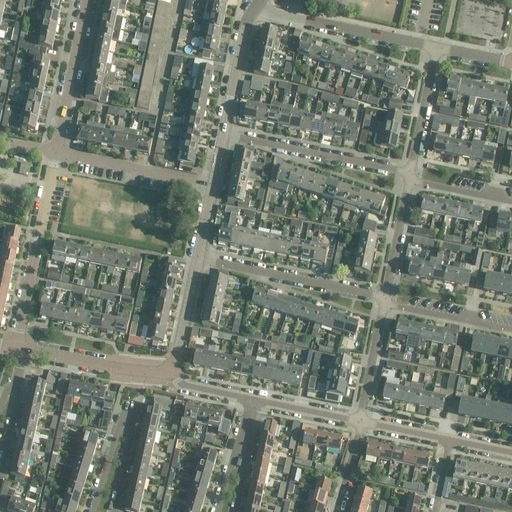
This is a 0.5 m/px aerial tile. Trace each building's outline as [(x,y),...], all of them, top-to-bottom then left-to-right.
[(41,0),(40,0),(38,12),(42,12),(58,16),(61,4),(47,1),(41,0)] [(144,12),(152,13),(153,14),(154,6),(155,2),(148,0),(147,5),(146,5),(144,12)] [(158,3),(156,9),(168,11),(169,6),(158,3)] [(102,16),(103,16),(116,19),(117,13),(124,14),(125,8),(105,4),(104,10),(103,10),(102,16)] [(205,11),(204,16),(209,17),(222,20),(224,14),(225,14),(226,8),(225,8),(212,5),(207,4),(205,11)] [(156,9),(155,15),(167,17),(168,11),(156,9)] [(43,18),(42,24),(56,27),(58,16),(42,12),(41,17),(43,18)] [(155,15),(154,21),(166,23),(167,17),(155,15)] [(99,28),(100,28),(120,32),(122,20),(116,19),(103,16),(102,22),(100,22),(99,28)] [(200,28),(207,30),(220,32),(221,27),(222,27),(223,21),(222,20),(209,17),(208,23),(201,22),(200,28)] [(154,21),(153,27),(165,29),(166,23),(154,21)] [(38,31),(37,36),(54,39),(56,27),(42,24),(41,31),(38,31)] [(153,27),(152,32),(163,35),(165,29),(153,27)] [(97,40),(98,40),(111,42),(117,44),(120,32),(100,28),(99,34),(98,34),(97,40)] [(198,40),(204,41),(217,44),(219,39),(220,39),(221,33),(220,32),(207,30),(206,35),(199,34),(198,40)] [(262,30),(260,41),(274,45),(279,46),(281,34),(262,30)] [(152,32),(150,38),(162,41),(163,35),(152,32)] [(19,44),(17,50),(29,52),(45,55),(46,50),(51,51),(54,39),(37,36),(35,47),(31,47),(31,46),(19,44)] [(289,37),(286,47),(296,49),(299,40),(289,37)] [(150,38),(149,44),(161,47),(162,41),(150,38)] [(94,52),(95,52),(108,55),(111,42),(98,40),(97,46),(96,46),(94,52)] [(218,44),(217,44),(204,41),(202,54),(215,56),(216,51),(217,51),(218,44)] [(260,41),(257,52),(272,56),(274,45),(260,41)] [(302,41),(297,55),(303,58),(302,63),(306,64),(308,60),(313,45),(302,41)] [(149,44),(148,50),(160,52),(161,47),(149,44)] [(313,45),(308,60),(318,63),(323,48),(313,45)] [(287,54),(293,56),(296,49),(286,47),(285,49),(289,50),(287,54)] [(323,48),(318,63),(325,66),(324,69),(328,71),(334,52),(323,48)] [(148,50),(147,56),(159,58),(160,52),(148,50)] [(31,66),(30,71),(46,74),(49,62),(44,61),(45,55),(29,52),(28,58),(35,59),(33,67),(31,66)] [(92,64),(93,64),(106,66),(108,55),(95,52),(94,58),(93,58),(92,64)] [(257,52),(255,64),(270,67),(270,66),(273,67),(274,63),(271,62),(272,56),(257,52)] [(334,52),(328,71),(332,72),(334,68),(340,70),(345,56),(334,52)] [(147,56),(145,62),(157,64),(159,58),(147,56)] [(345,56),(340,70),(351,74),(356,59),(345,56)] [(356,59),(351,74),(362,78),(367,63),(356,59)] [(194,61),(192,72),(191,79),(209,83),(210,83),(212,77),(211,77),(212,71),(211,71),(212,65),(194,61)] [(145,62),(144,68),(156,70),(157,64),(145,62)] [(367,63),(362,78),(373,81),(377,67),(367,63)] [(89,76),(90,76),(103,79),(106,66),(93,64),(92,70),(91,70),(89,76)] [(255,64),(253,75),(267,78),(270,67),(255,64)] [(171,70),(170,75),(177,77),(178,72),(179,72),(180,68),(175,67),(174,71),(171,70)] [(377,67),(373,81),(383,85),(388,70),(377,67)] [(144,68),(143,74),(155,76),(156,70),(144,68)] [(388,70),(383,85),(390,87),(388,91),(393,93),(399,74),(388,70)] [(30,83),(44,86),(46,74),(30,71),(27,82),(30,83)] [(143,74),(142,79),(154,82),(155,76),(143,74)] [(399,74),(393,93),(397,94),(399,90),(405,92),(410,78),(399,74)] [(87,88),(88,88),(105,91),(106,85),(113,87),(114,81),(103,79),(90,76),(89,82),(88,82),(87,88)] [(291,84),(298,85),(299,86),(301,79),(292,77),(291,84)] [(251,84),(262,87),(263,81),(252,78),(251,84)] [(142,79),(141,85),(152,88),(154,82),(142,79)] [(194,92),(207,95),(208,95),(209,89),(208,89),(209,83),(196,80),(194,92)] [(452,97),(452,102),(456,103),(457,97),(460,83),(448,80),(445,95),(452,97)] [(26,89),(25,94),(42,98),(44,86),(30,83),(29,90),(26,89)] [(472,85),(460,83),(457,97),(469,99),(472,85)] [(10,84),(9,91),(15,92),(19,93),(20,86),(10,84)] [(141,85),(139,91),(151,94),(152,88),(141,85)] [(345,92),(343,98),(354,101),(356,95),(350,93),(352,87),(348,85),(346,92),(345,92)] [(472,85),(469,99),(468,105),(474,107),(475,100),(481,102),(483,88),(472,85)] [(296,94),(306,97),(308,90),(298,87),(296,94)] [(98,103),(98,104),(105,105),(108,92),(105,91),(88,88),(87,94),(86,94),(84,100),(98,103)] [(483,88),(481,102),(492,104),(495,90),(483,88)] [(336,89),(334,96),(343,98),(345,92),(336,89)] [(306,97),(307,97),(314,99),(316,98),(317,93),(309,91),(309,90),(308,90),(306,97)] [(495,90),(492,104),(504,107),(507,93),(495,90)] [(139,91),(138,97),(150,99),(151,94),(139,91)] [(194,92),(191,104),(204,107),(206,107),(207,101),(206,101),(207,95),(194,92)] [(26,100),(25,107),(39,110),(42,98),(25,94),(24,99),(26,100)] [(138,97),(137,103),(149,105),(150,99),(138,97)] [(389,105),(386,111),(399,114),(401,104),(390,101),(389,105)] [(148,111),(149,105),(137,103),(136,109),(148,111)] [(187,103),(184,116),(202,119),(202,120),(203,120),(204,113),(203,113),(204,107),(191,104),(187,103)] [(243,120),(255,123),(258,107),(258,108),(259,104),(255,103),(254,107),(246,105),(243,120)] [(82,111),(94,113),(96,106),(84,104),(82,111)] [(21,114),(20,118),(37,121),(39,110),(25,107),(23,114),(21,114)] [(258,107),(255,123),(266,125),(269,110),(258,108),(258,107)] [(440,108),(438,115),(453,118),(454,111),(450,110),(447,110),(440,108)] [(269,110),(266,125),(277,127),(280,112),(269,110)] [(280,112),(277,127),(288,130),(291,114),(280,112)] [(291,114),(288,130),(299,132),(303,113),(298,112),(297,116),(291,114)] [(303,113),(299,132),(311,134),(313,119),(307,118),(308,114),(303,113)] [(503,113),(500,128),(506,129),(509,114),(503,113)] [(4,115),(1,128),(7,129),(10,116),(4,115)] [(313,119),(311,134),(322,137),(326,116),(321,115),(320,120),(313,119)] [(387,115),(385,126),(399,129),(402,118),(387,115)] [(148,129),(154,130),(157,119),(144,116),(143,123),(149,124),(148,129)] [(182,128),(199,132),(200,132),(202,126),(201,125),(202,120),(202,119),(184,116),(182,128)] [(326,116),(322,137),(333,139),(337,118),(326,116)] [(34,134),(37,121),(20,118),(19,123),(22,124),(20,131),(34,134)] [(337,118),(333,139),(344,141),(347,127),(348,120),(337,118)] [(436,124),(451,127),(452,121),(438,118),(436,124)] [(456,134),(457,128),(459,122),(452,121),(451,127),(450,133),(456,134)] [(82,143),(88,144),(92,125),(86,124),(85,130),(79,128),(76,143),(82,144),(82,143)] [(378,124),(376,136),(397,140),(399,129),(385,126),(378,124)] [(92,125),(88,144),(88,145),(94,146),(94,145),(100,146),(103,133),(104,127),(92,125)] [(347,127),(344,141),(356,143),(359,129),(347,127)] [(103,133),(100,146),(100,148),(106,149),(106,148),(112,149),(116,129),(110,128),(109,134),(103,133)] [(179,140),(197,144),(198,144),(199,138),(198,137),(199,132),(182,128),(179,140)] [(116,129),(112,149),(112,150),(118,151),(118,150),(124,151),(128,131),(116,129)] [(497,145),(503,146),(506,132),(500,130),(497,145)] [(128,131),(124,151),(124,152),(130,154),(130,153),(136,154),(139,140),(141,134),(128,131)] [(361,133),(359,144),(365,145),(367,134),(361,133)] [(433,153),(445,155),(448,142),(449,137),(437,135),(436,139),(433,153)] [(373,147),(380,149),(395,152),(397,140),(376,136),(373,147)] [(136,154),(136,155),(142,156),(142,155),(149,156),(151,143),(139,140),(136,154)] [(177,152),(181,153),(195,155),(195,156),(196,156),(197,150),(196,149),(197,144),(179,140),(177,152)] [(448,142),(445,155),(457,158),(460,144),(448,142)] [(471,147),(469,160),(480,163),(484,145),(472,142),(471,147)] [(460,144),(457,158),(469,160),(471,147),(460,144)] [(484,145),(480,163),(492,165),(496,147),(484,145)] [(193,161),(195,156),(195,155),(181,153),(179,165),(193,168),(194,162),(193,161)] [(234,164),(234,167),(250,170),(252,158),(234,154),(233,163),(234,164)] [(232,175),(231,179),(248,181),(255,183),(256,178),(249,174),(250,170),(234,167),(232,166),(230,175),(232,175)] [(266,199),(267,200),(266,202),(270,204),(271,201),(276,186),(276,184),(287,187),(293,171),(292,171),(293,169),(285,166),(284,169),(281,168),(280,172),(274,170),(269,183),(269,184),(271,185),(266,199)] [(293,171),(287,187),(285,193),(291,195),(293,189),(299,191),(304,175),(305,173),(296,170),(296,172),(293,171)] [(304,175),(299,191),(310,195),(316,179),(315,179),(316,177),(308,174),(307,176),(304,175)] [(230,187),(229,190),(245,193),(248,181),(231,179),(229,178),(228,187),(230,187)] [(316,179),(310,195),(322,199),(327,183),(327,181),(319,178),(319,180),(316,179)] [(327,183),(322,199),(333,202),(338,187),(339,184),(331,182),(330,184),(327,183)] [(338,187),(333,202),(332,206),(343,210),(344,206),(345,206),(350,190),(350,188),(342,185),(341,188),(338,187)] [(350,190),(345,206),(344,206),(343,210),(354,214),(356,210),(361,194),(362,192),(353,189),(353,191),(350,190)] [(237,204),(237,208),(248,210),(249,204),(243,202),(245,193),(229,190),(227,190),(225,199),(227,199),(227,202),(237,204)] [(361,194),(356,210),(367,214),(372,198),(373,196),(365,193),(364,195),(361,194)] [(372,198),(367,214),(383,219),(381,223),(382,223),(387,210),(382,209),(385,200),(376,197),(375,199),(372,198)] [(421,213),(433,215),(435,202),(423,200),(421,213)] [(435,202),(433,215),(445,218),(447,205),(435,202)] [(447,205),(445,218),(456,220),(459,207),(447,205)] [(459,207),(456,220),(468,223),(471,210),(459,207)] [(471,210),(468,223),(467,227),(473,229),(474,224),(480,225),(483,212),(471,210)] [(491,218),(489,228),(487,236),(495,237),(496,233),(508,235),(511,218),(499,215),(498,220),(491,218)] [(216,227),(214,236),(219,238),(218,246),(226,248),(226,246),(230,247),(233,230),(236,217),(231,216),(228,229),(221,228),(216,227)] [(260,222),(271,224),(272,218),(267,217),(261,216),(260,222)] [(363,227),(361,233),(374,236),(375,230),(363,227)] [(415,229),(414,236),(428,239),(429,233),(415,229)] [(6,230),(3,241),(0,240),(0,244),(17,247),(20,233),(6,230)] [(230,247),(229,248),(238,250),(238,248),(241,249),(242,249),(245,233),(233,230),(230,247)] [(254,251),(253,251),(253,253),(261,255),(262,253),(265,254),(269,238),(269,235),(266,234),(266,232),(258,230),(257,235),(254,251)] [(242,249),(241,249),(241,251),(250,253),(250,251),(253,251),(254,251),(257,235),(245,233),(242,249)] [(478,234),(475,249),(482,250),(485,235),(478,234)] [(360,236),(358,248),(374,251),(376,243),(374,242),(374,239),(360,236)] [(265,254),(265,256),(274,257),(274,256),(277,256),(280,240),(269,238),(265,254)] [(412,245),(426,248),(427,242),(413,239),(412,245)] [(277,256),(276,258),(285,260),(285,258),(289,259),(292,242),(280,240),(277,256)] [(289,259),(288,260),(297,262),(298,260),(300,261),(304,245),(292,242),(289,259)] [(0,244),(0,255),(14,259),(17,247),(0,244)] [(64,261),(67,247),(54,245),(51,262),(63,265),(64,261)] [(300,261),(300,263),(309,265),(309,263),(312,263),(315,247),(304,245),(300,261)] [(315,247),(312,263),(312,265),(321,267),(321,265),(324,266),(325,260),(331,262),(334,247),(327,246),(326,249),(315,247)] [(67,247),(64,261),(76,263),(79,250),(67,247)] [(358,248),(355,260),(360,261),(370,263),(369,263),(371,264),(373,255),(371,254),(372,251),(374,252),(374,251),(358,248)] [(79,250),(76,263),(89,266),(91,252),(79,250)] [(91,252),(89,266),(101,268),(104,255),(91,252)] [(472,266),(478,268),(481,253),(475,252),(472,266)] [(0,265),(12,269),(14,259),(0,255),(0,265)] [(104,255),(101,268),(107,269),(106,276),(112,277),(114,271),(113,271),(116,258),(104,255)] [(436,261),(432,281),(444,283),(446,270),(440,269),(443,256),(437,255),(436,261)] [(335,256),(333,268),(338,269),(341,257),(335,256)] [(482,266),(488,267),(490,257),(491,257),(484,256),(482,266)] [(113,271),(114,271),(126,273),(128,260),(116,258),(113,271)] [(423,265),(420,279),(432,281),(436,261),(430,259),(428,266),(423,265)] [(128,260),(126,273),(138,276),(141,263),(128,260)] [(164,268),(162,280),(175,283),(178,270),(173,269),(174,262),(162,260),(160,268),(164,268)] [(369,266),(369,263),(370,263),(360,261),(355,260),(353,272),(369,275),(371,266),(369,266)] [(408,276),(420,279),(423,265),(411,263),(408,276)] [(0,265),(0,276),(10,279),(12,269),(0,265)] [(446,270),(444,283),(455,286),(460,266),(453,265),(452,271),(446,270)] [(460,266),(455,286),(468,288),(470,275),(471,268),(465,266),(465,267),(460,266)] [(209,278),(207,287),(209,287),(209,290),(225,293),(229,274),(219,272),(217,280),(209,278)] [(48,275),(47,281),(60,283),(61,278),(61,277),(57,276),(49,275),(48,275)] [(0,276),(0,288),(8,290),(10,279),(0,276)] [(484,292),(495,294),(499,278),(487,276),(484,292)] [(499,278),(495,294),(506,296),(509,281),(499,278)] [(162,280),(160,292),(173,295),(175,283),(162,280)] [(45,290),(58,292),(59,286),(46,284),(45,290)] [(242,285),(239,297),(245,298),(248,286),(242,285)] [(59,286),(58,292),(70,294),(71,290),(66,289),(67,288),(59,286)] [(71,290),(70,295),(82,297),(84,291),(74,289),(73,290),(71,290)] [(207,299),(206,302),(222,305),(225,293),(209,290),(207,290),(205,299),(207,299)] [(84,291),(82,297),(95,300),(96,293),(84,291)] [(251,305),(263,309),(268,295),(256,291),(251,305)] [(154,299),(152,304),(170,307),(173,295),(160,292),(158,300),(154,299)] [(96,293),(95,300),(107,302),(108,296),(96,293)] [(268,295),(263,309),(274,313),(279,299),(268,295)] [(279,299),(274,313),(286,316),(290,302),(279,299)] [(204,311),(204,314),(220,317),(222,305),(206,302),(204,302),(203,311),(204,311)] [(290,302),(286,316),(297,320),(302,306),(290,302)] [(67,311),(64,324),(76,327),(79,314),(81,305),(74,303),(72,312),(67,311)] [(156,311),(155,317),(168,320),(170,307),(152,304),(151,310),(156,311)] [(39,319),(52,322),(54,309),(42,306),(39,319)] [(302,306),(297,320),(308,324),(313,310),(302,306)] [(54,309),(52,322),(64,324),(67,311),(54,309)] [(313,310),(308,324),(314,326),(312,332),(318,334),(320,328),(324,314),(313,310)] [(116,321),(113,334),(126,337),(130,314),(122,312),(120,322),(116,321)] [(220,317),(204,314),(202,313),(200,322),(202,322),(201,326),(217,329),(220,317)] [(79,314),(76,327),(88,329),(91,316),(79,314)] [(324,314),(320,328),(331,332),(336,317),(324,314)] [(91,316),(88,329),(101,332),(103,319),(91,316)] [(149,323),(147,328),(165,332),(168,320),(155,317),(153,324),(149,323)] [(336,317),(331,332),(342,335),(347,321),(336,317)] [(103,319),(101,332),(113,334),(116,321),(103,319)] [(347,321),(342,335),(354,339),(359,325),(347,321)] [(406,344),(407,339),(410,326),(398,323),(394,342),(406,344)] [(131,325),(128,338),(135,339),(137,326),(131,325)] [(410,326),(407,339),(419,342),(422,328),(410,326)] [(145,341),(149,342),(152,342),(158,344),(163,345),(165,332),(147,328),(146,334),(145,341)] [(422,328),(419,342),(418,348),(424,349),(425,343),(431,344),(433,330),(422,328)] [(433,330),(431,344),(443,346),(445,333),(433,330)] [(200,331),(199,337),(211,340),(212,334),(200,331)] [(445,333),(443,346),(455,349),(457,335),(445,333)] [(483,365),(485,357),(482,356),(486,341),(474,338),(471,354),(481,356),(479,364),(483,365)] [(246,346),(248,341),(237,339),(236,345),(246,347),(246,346)] [(294,348),(301,349),(302,344),(303,340),(296,339),(294,348)] [(482,356),(485,357),(493,359),(491,366),(495,367),(497,360),(495,359),(498,343),(486,341),(482,356)] [(495,359),(497,360),(505,361),(503,369),(507,370),(509,362),(507,362),(510,346),(498,343),(495,359)] [(193,367),(205,370),(209,348),(203,347),(202,354),(196,352),(193,367)] [(209,348),(205,370),(217,372),(220,357),(214,356),(215,350),(209,348)] [(337,350),(336,356),(348,359),(350,353),(337,350)] [(305,353),(302,366),(309,367),(311,354),(305,353)] [(389,353),(388,360),(402,363),(404,356),(389,353)] [(231,360),(228,374),(240,377),(244,357),(232,355),(231,360)] [(220,357),(217,372),(228,374),(231,360),(220,357)] [(244,357),(240,377),(252,379),(255,365),(256,360),(244,357)] [(453,357),(450,373),(456,374),(459,359),(453,357)] [(333,371),(348,375),(350,375),(352,366),(350,366),(351,363),(335,359),(333,371)] [(462,359),(460,372),(459,374),(465,375),(466,373),(467,373),(469,361),(462,359)] [(386,369),(400,372),(402,366),(387,363),(386,369)] [(255,365),(252,379),(264,382),(267,367),(255,365)] [(267,367),(264,382),(275,384),(278,369),(267,367)] [(290,367),(289,372),(286,386),(299,389),(302,375),(302,374),(303,369),(290,367)] [(278,369),(275,384),(286,386),(289,372),(278,369)] [(333,371),(330,383),(346,386),(348,387),(350,378),(348,378),(348,375),(333,371)] [(310,378),(310,379),(315,380),(319,381),(320,374),(317,374),(311,372),(310,378)] [(446,391),(453,392),(456,377),(449,375),(446,391)] [(31,383),(28,395),(43,398),(44,391),(51,392),(52,387),(54,381),(42,379),(41,385),(31,383)] [(310,379),(307,391),(313,392),(315,380),(310,379)] [(458,380),(456,392),(462,394),(465,382),(458,380)] [(58,381),(55,396),(61,398),(64,383),(59,381),(58,381)] [(346,386),(330,383),(328,395),(326,395),(324,402),(339,405),(340,398),(345,399),(347,390),(345,389),(346,386)] [(68,399),(80,401),(83,385),(77,384),(76,386),(70,385),(68,399)] [(397,389),(394,403),(406,405),(409,392),(410,385),(405,384),(403,390),(397,389)] [(83,385),(80,401),(91,404),(94,390),(89,389),(89,386),(83,385)] [(382,400),(394,403),(397,389),(385,387),(382,400)] [(94,390),(91,404),(102,406),(100,413),(111,415),(115,396),(106,394),(106,392),(106,390),(100,389),(99,391),(94,390)] [(432,396),(430,410),(442,412),(444,399),(438,398),(440,391),(434,390),(432,396)] [(409,392),(406,405),(418,407),(421,394),(409,392)] [(421,394),(418,407),(430,410),(432,396),(421,394)] [(28,395),(26,406),(40,409),(43,398),(28,395)] [(474,403),(471,419),(483,421),(486,405),(488,406),(490,398),(486,397),(484,405),(474,403)] [(147,407),(144,418),(159,422),(161,412),(168,413),(171,403),(154,400),(153,408),(147,407)] [(458,416),(471,419),(474,403),(461,400),(458,416)] [(486,405),(483,421),(495,424),(498,408),(500,408),(502,401),(498,400),(496,407),(488,406),(486,405)] [(174,402),(173,409),(180,410),(181,404),(175,402),(174,402)] [(498,408),(495,424),(507,426),(510,410),(511,410),(511,402),(511,403),(510,402),(508,410),(500,408),(498,408)] [(26,406),(23,418),(38,421),(40,409),(26,406)] [(183,422),(181,421),(179,429),(188,431),(189,424),(195,426),(196,416),(198,409),(191,408),(191,410),(186,409),(185,416),(183,422)] [(196,416),(195,426),(207,428),(209,416),(209,414),(205,412),(205,411),(198,409),(196,416)] [(61,413),(59,424),(74,428),(75,423),(66,421),(67,414),(61,413)] [(209,416),(207,428),(218,430),(217,436),(227,438),(230,424),(221,422),(222,416),(209,414),(209,416)] [(23,418),(21,430),(35,433),(38,421),(23,418)] [(144,418),(142,430),(156,433),(159,422),(144,418)] [(102,422),(100,430),(107,431),(109,423),(102,421),(102,422)] [(264,424),(261,437),(274,440),(277,427),(264,424)] [(84,435),(80,446),(94,451),(98,440),(93,438),(95,432),(84,429),(82,434),(84,435)] [(21,430),(18,441),(33,444),(35,433),(21,430)] [(142,430),(139,442),(154,445),(156,433),(142,430)] [(302,446),(313,448),(317,435),(305,433),(302,446)] [(317,435),(313,448),(326,451),(329,438),(317,435)] [(205,437),(204,443),(213,445),(214,439),(205,437)] [(261,437),(259,449),(272,451),(274,440),(261,437)] [(329,438),(326,451),(339,454),(342,440),(329,438)] [(18,441),(15,453),(30,456),(33,444),(18,441)] [(139,442),(137,454),(151,457),(154,445),(139,442)] [(365,458),(380,461),(383,449),(368,445),(365,458)] [(80,446),(76,458),(91,463),(94,451),(80,446)] [(202,452),(199,464),(213,468),(216,457),(211,455),(213,449),(202,446),(200,452),(202,452)] [(259,449),(256,461),(269,465),(272,451),(259,449)] [(383,449),(380,461),(392,464),(394,451),(383,449)] [(394,451),(392,464),(404,466),(408,454),(394,451)] [(15,453),(13,465),(27,468),(29,462),(34,464),(36,457),(30,456),(15,453)] [(137,454),(134,465),(149,468),(151,457),(137,454)] [(408,454),(404,466),(416,469),(419,456),(408,454)] [(419,456),(416,469),(427,471),(430,458),(419,456)] [(76,458),(73,469),(87,474),(91,463),(76,458)] [(293,465),(302,467),(310,470),(311,464),(303,462),(295,459),(293,465)] [(256,461),(253,473),(266,477),(269,465),(256,461)] [(456,463),(452,480),(451,485),(456,486),(457,482),(463,483),(467,466),(468,463),(464,462),(464,465),(456,463)] [(199,464),(196,475),(210,480),(213,468),(199,464)] [(467,466),(463,483),(474,486),(478,468),(479,465),(475,464),(475,467),(467,466)] [(25,480),(27,468),(13,465),(10,477),(15,478),(14,484),(25,486),(27,480),(25,480)] [(134,465),(132,477),(146,480),(149,468),(134,465)] [(478,468),(474,486),(485,488),(489,470),(490,467),(486,467),(486,469),(478,468)] [(73,469),(69,481),(84,486),(87,474),(73,469)] [(489,470),(485,488),(496,490),(500,472),(501,469),(497,469),(497,472),(489,470)] [(292,470),(288,486),(294,487),(295,484),(296,484),(299,472),(292,470)] [(500,472),(496,490),(507,492),(511,474),(511,475),(511,472),(508,471),(508,474),(500,472)] [(253,473),(251,484),(255,486),(264,488),(266,477),(253,473)] [(196,475),(192,487),(206,491),(210,480),(196,475)] [(132,477),(129,489),(144,492),(146,480),(132,477)] [(69,481),(66,492),(80,497),(84,486),(69,481)] [(318,481),(315,492),(327,495),(330,484),(318,481)] [(251,484),(248,496),(262,499),(264,488),(255,486),(251,484)] [(192,487),(189,498),(203,503),(206,491),(192,487)] [(129,489),(127,501),(141,504),(144,492),(129,489)] [(358,490),(355,501),(365,505),(368,506),(371,494),(358,490)] [(20,511),(24,504),(12,500),(15,493),(9,491),(5,502),(11,505),(7,511),(20,511)] [(66,492),(62,504),(77,508),(80,497),(66,492)] [(315,492),(311,505),(323,508),(327,495),(315,492)] [(449,496),(448,501),(459,503),(460,498),(461,496),(457,495),(456,498),(449,496)] [(248,496),(246,509),(252,511),(258,511),(262,499),(248,496)] [(460,498),(459,503),(470,505),(471,501),(472,498),(467,497),(467,500),(460,498)] [(189,498),(185,510),(191,511),(200,511),(203,503),(189,498)] [(408,498),(405,511),(410,511),(418,511),(421,501),(408,498)] [(139,511),(141,504),(127,501),(124,511),(139,511)] [(355,501),(351,511),(366,511),(368,506),(365,505),(355,501)] [(55,511),(75,511),(77,508),(62,504),(59,503),(55,511)]
